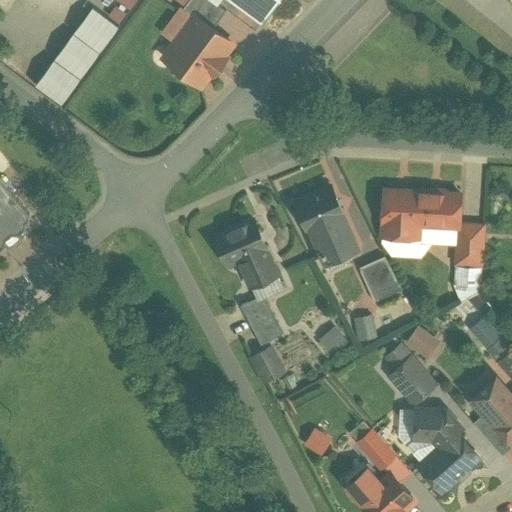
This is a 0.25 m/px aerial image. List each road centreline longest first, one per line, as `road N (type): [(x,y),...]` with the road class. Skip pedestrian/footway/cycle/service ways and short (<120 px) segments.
road 1 (residential): [(305,511),(139,188)]
road 2 (residential): [(511,153),(333,143),(284,124),(252,88)]
road 3 (residential): [(0,308),(139,188)]
road 4 (residential): [(139,188),(0,71)]
road 5 (residential): [(139,188),(252,88)]
road 6 (residential): [(252,88),(343,0)]
